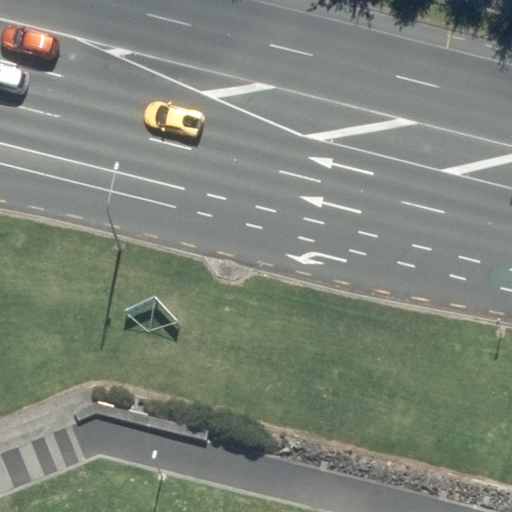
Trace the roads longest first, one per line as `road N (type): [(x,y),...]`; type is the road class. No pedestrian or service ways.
road 1 (secondary): [(0,47),(317,128)]
road 2 (secondary): [(317,128),(0,161)]
road 3 (secondary): [(317,128),(511,177)]
